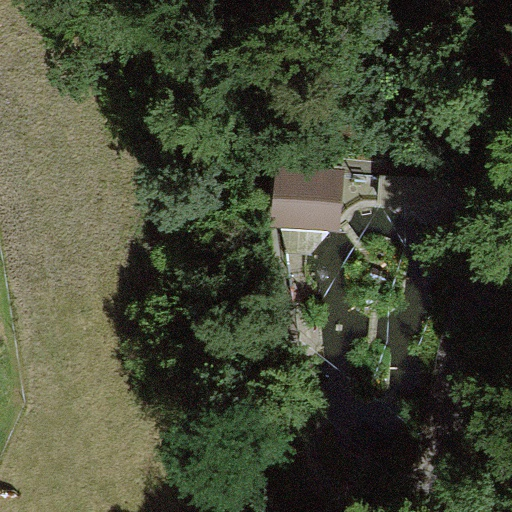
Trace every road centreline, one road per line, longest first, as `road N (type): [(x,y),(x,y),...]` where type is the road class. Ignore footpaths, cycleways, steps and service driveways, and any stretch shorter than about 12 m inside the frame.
road 1 (track): [(478,301),(417,511)]
road 2 (track): [(511,128),(478,301)]
